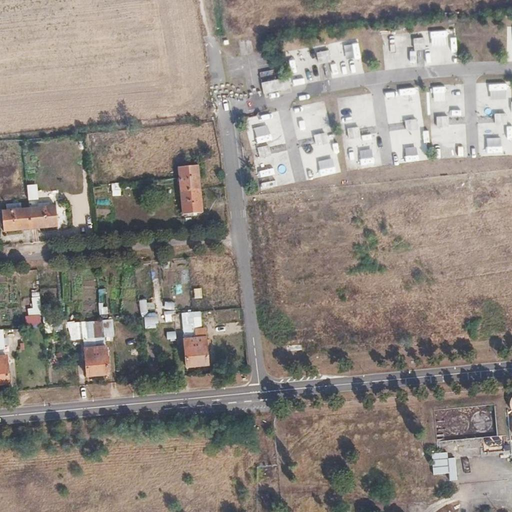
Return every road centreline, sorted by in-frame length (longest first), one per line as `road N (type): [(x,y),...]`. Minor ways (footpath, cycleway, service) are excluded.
road 1 (unclassified): [(0,416),(261,391)]
road 2 (unclassified): [(261,391),(511,367)]
road 3 (unclassified): [(241,238),(0,260)]
road 4 (unclassified): [(209,36),(241,238)]
road 5 (unclassified): [(241,238),(261,391)]
